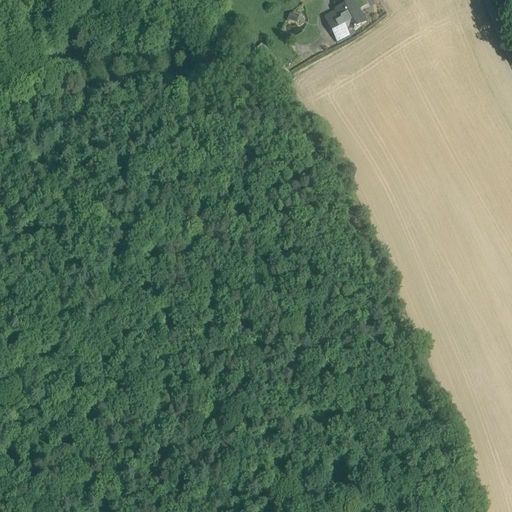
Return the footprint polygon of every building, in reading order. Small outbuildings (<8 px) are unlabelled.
[(354,0),(335,10),(335,11),(336,10),(340,19),(346,31),(365,22),(365,21),(364,21),(353,1),(354,1),(354,0)] [(324,16),(329,25),(340,19),(336,10),(335,11),(335,10),(324,16)] [(299,16),(290,12),(287,19),(296,23),(299,16)] [(340,19),(329,25),(335,37),(346,31),(340,19)] [(281,66),(263,44),(259,47),(276,69),(281,66)] [(284,78),(289,73),(283,67),(278,71),(284,78)]
